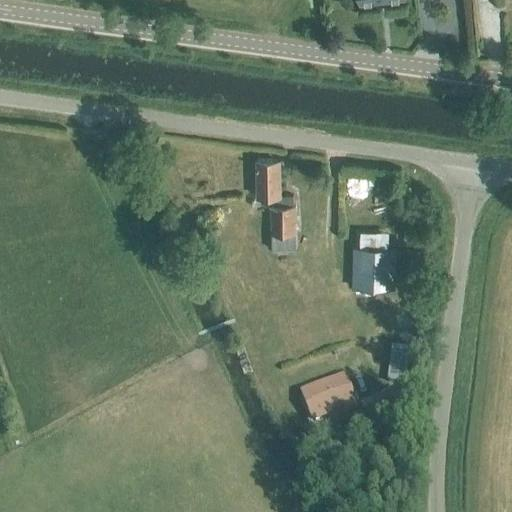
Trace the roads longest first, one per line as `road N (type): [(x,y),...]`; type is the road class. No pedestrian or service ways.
road 1 (tertiary): [(0,10),(511,76)]
road 2 (unclassified): [(0,99),(470,168)]
road 3 (unclassified): [(435,511),(470,168)]
